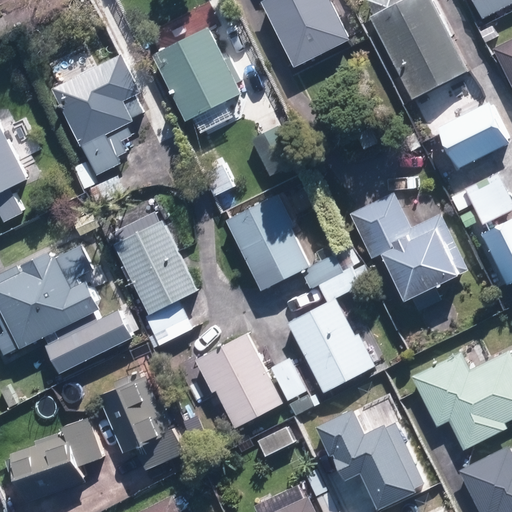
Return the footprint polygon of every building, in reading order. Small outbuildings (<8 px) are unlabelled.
[(356,37),(338,0),(268,0),(298,64),(356,37)] [(473,68),(437,0),(403,0),(374,15),(417,97),(473,68)] [(511,4),(511,0),(474,0),(484,19),(511,4)] [(247,93),(215,25),(159,51),(192,119),(247,93)] [(511,38),(499,45),(511,72),(511,38)] [(128,50),(58,85),(103,173),(128,160),(125,155),(134,150),(129,140),(139,134),(133,122),(140,118),(139,115),(151,109),(141,91),(148,88),(128,50)] [(511,143),(511,134),(495,100),(442,125),(463,167),(511,143)] [(0,193),(36,176),(5,113),(0,115),(0,193)] [(284,125),(256,138),(273,174),(302,161),(284,125)] [(242,186),(229,160),(208,170),(220,196),(242,186)] [(511,210),(511,187),(503,169),(470,185),(488,222),(511,210)] [(133,195),(124,175),(94,188),(103,208),(133,195)] [(0,200),(9,220),(29,210),(17,186),(0,194),(0,200)] [(470,187),(454,195),(462,210),(477,202),(470,187)] [(376,257),(389,251),(411,298),(474,267),(447,210),(417,224),(400,190),(355,211),(376,257)] [(319,261),(284,192),(232,218),(268,287),(319,261)] [(479,207),(464,214),(470,225),(485,218),(479,207)] [(206,286),(170,217),(121,242),(157,311),(206,286)] [(511,280),(511,217),(484,231),(509,282),(511,280)] [(27,344),(109,306),(95,277),(87,280),(83,273),(100,266),(89,242),(61,255),(58,248),(29,262),(31,266),(0,280),(0,307),(11,330),(1,335),(9,351),(27,343),(27,344)] [(341,252),(306,269),(315,285),(349,268),(341,252)] [(365,283),(356,265),(322,283),(330,301),(365,283)] [(341,296),(294,320),(329,390),(377,365),(341,296)] [(159,345),(197,325),(184,301),(147,320),(159,345)] [(66,370),(139,334),(126,308),(53,343),(66,370)] [(288,401),(251,329),(204,353),(241,425),(288,401)] [(511,417),(511,347),(475,366),(467,349),(416,374),(441,425),(453,419),(468,447),(511,425),(511,423),(510,419),(511,417)] [(295,355),(277,365),(294,399),(313,389),(295,355)] [(141,444),(151,467),(192,449),(181,425),(176,427),(152,372),(104,393),(128,449),(141,444)] [(91,481),(86,462),(107,456),(94,415),(69,422),(72,432),(16,449),(18,454),(9,456),(22,498),(32,495),(33,499),(91,481)] [(290,424),(261,439),(271,456),(299,441),(290,424)] [(511,511),(511,444),(463,469),(483,511),(511,511)] [(190,511),(179,489),(131,511),(190,511)] [(322,511),(314,493),(273,511),(322,511)]
